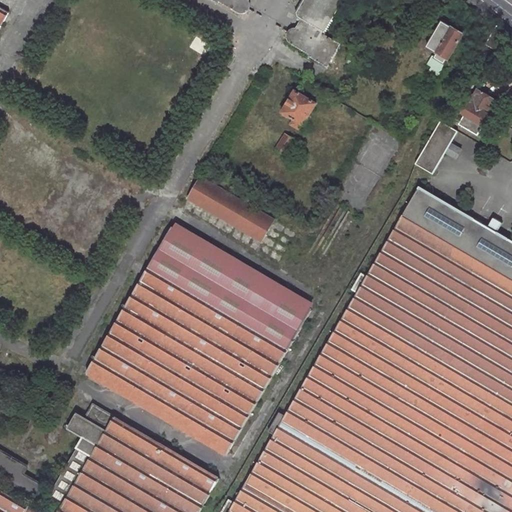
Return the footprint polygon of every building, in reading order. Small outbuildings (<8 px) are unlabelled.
[(217,0),(220,1),(220,0),(221,0),(242,12),(244,12),(246,12),(249,11),(251,8),(251,5),(251,3),(250,1),(248,0),(217,0)] [(344,0),(304,0),(298,12),(299,17),(305,20),(300,29),(297,28),(296,28),(294,28),(292,29),(291,31),(290,32),(289,35),(289,37),(290,39),(292,41),(313,53),(311,56),(328,66),(340,45),(324,35),(344,0)] [(0,31),(10,14),(0,7),(0,31)] [(463,33),(442,21),(427,47),(437,53),(435,57),(445,63),(447,59),(449,60),(463,33)] [(485,45),(494,50),(496,46),(503,34),(495,28),(485,45)] [(319,101),(298,89),(285,112),(306,124),(319,101)] [(472,96),(462,113),(467,116),(461,125),(478,134),(493,108),(492,107),(496,100),(477,89),(474,96),(472,96)] [(440,122),(457,132),(458,131),(449,126),(453,120),(444,115),(440,122)] [(440,122),(417,163),(433,173),(445,152),(450,143),(457,132),(440,122)] [(445,152),(455,158),(461,149),(450,143),(445,152)] [(275,221),(202,178),(190,200),(263,242),(275,221)] [(511,511),(511,238),(420,185),(287,414),(228,511),(511,511)] [(312,310),(173,228),(87,374),(225,456),(312,310)] [(0,351),(0,350),(0,511),(198,511),(218,479),(95,406),(86,420),(77,414),(68,429),(84,438),(50,497),(64,505),(59,511),(37,511),(0,490),(0,351)] [(28,467),(0,450),(0,476),(37,498),(44,487),(24,475),(28,467)]
